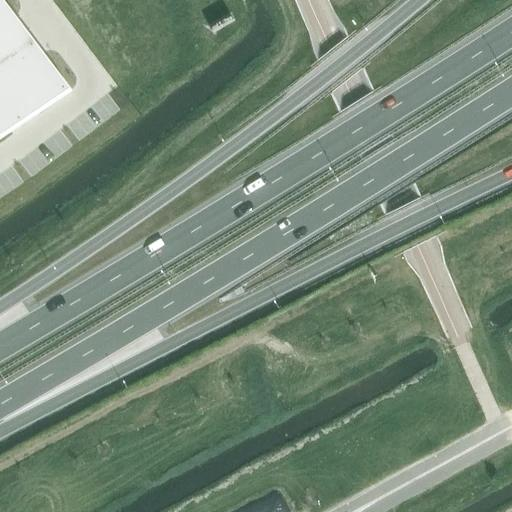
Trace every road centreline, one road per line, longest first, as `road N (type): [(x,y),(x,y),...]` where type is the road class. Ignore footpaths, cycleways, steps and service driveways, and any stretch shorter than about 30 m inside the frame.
road 1 (trunk): [(511,35),(0,349)]
road 2 (trunk): [(0,404),(511,92)]
road 3 (trunk): [(0,419),(41,411),(511,175)]
road 4 (trunk): [(421,0),(0,309)]
